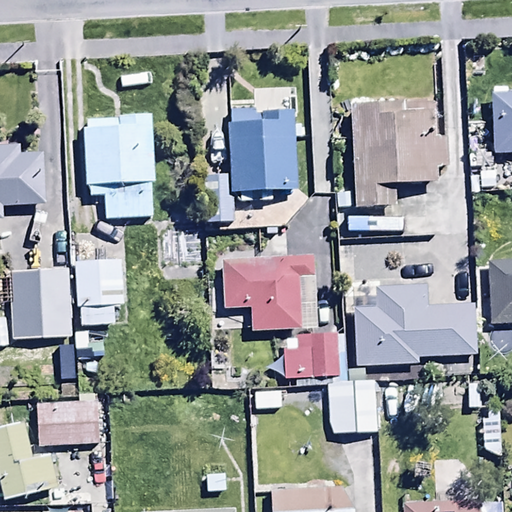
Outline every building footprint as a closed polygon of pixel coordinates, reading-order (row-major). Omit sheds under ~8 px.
[(163,94),(145,95),(147,125),(165,124),(163,94)] [(511,100),(488,101),(491,161),(511,159),(511,100)] [(445,178),(443,144),(425,145),(424,122),(395,123),(394,110),(346,112),(351,216),(393,213),(392,194),(430,192),(429,178),(445,178)] [(295,197),(292,117),(225,119),(227,180),(227,199),(231,199),(230,208),(269,207),(269,198),(295,197)] [(103,202),(104,226),(151,224),(147,125),(81,128),(84,203),(103,202)] [(0,213),(44,211),(41,158),(17,159),(17,152),(0,152),(0,213)] [(203,181),(204,228),(231,227),(230,208),(231,199),(227,199),(227,180),(203,181)] [(248,314),(249,338),(313,336),(310,262),(219,265),(221,315),(248,314)] [(511,329),(511,266),(485,267),(487,330),(511,329)] [(79,313),(79,331),(111,331),(111,313),(119,313),(119,270),(73,270),(72,313),(79,313)] [(8,324),(9,346),(69,344),(67,275),(7,277),(8,324)] [(373,313),(352,314),(355,374),(416,371),(416,364),(474,362),(471,310),(424,312),(423,292),(373,295),(373,313)] [(9,346),(8,324),(0,324),(0,352),(9,352),(9,346)] [(335,341),(295,342),(295,355),(280,355),(280,385),(336,384),(335,341)] [(326,423),(327,440),(373,439),(372,389),(326,390),(326,394),(311,394),(312,423),(326,423)] [(33,409),(35,454),(95,451),(93,407),(33,409)] [(58,494),(50,462),(30,467),(22,429),(0,434),(0,501),(1,507),(58,494)] [(348,511),(337,493),(267,496),(267,511),(348,511)]
